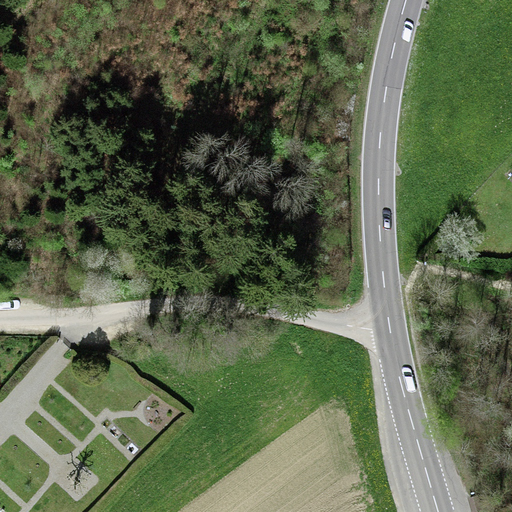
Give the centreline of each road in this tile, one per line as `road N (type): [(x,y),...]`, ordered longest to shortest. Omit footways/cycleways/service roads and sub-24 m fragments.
road 1 (secondary): [(407,0),(387,104),(381,203),(392,335)]
road 2 (unclassified): [(392,335),(283,314),(106,310)]
road 3 (secondary): [(392,335),(438,511)]
